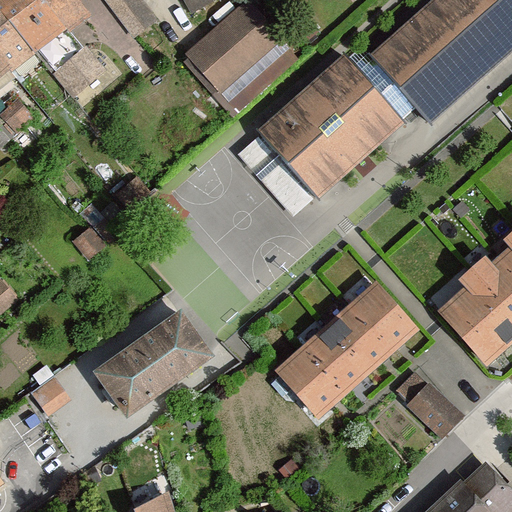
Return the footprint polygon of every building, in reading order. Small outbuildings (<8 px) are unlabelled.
[(0,0),(0,8),(35,52),(68,27),(45,0),(0,0)] [(45,0),(68,27),(70,30),(88,16),(75,0),(45,0)] [(139,0),(107,0),(135,37),(156,21),(139,0)] [(216,0),(187,0),(194,12),(216,0)] [(511,0),(449,0),(377,63),(373,66),(418,117),(429,130),(511,58),(511,0)] [(240,113),(299,61),(249,4),(189,56),(240,113)] [(0,75),(8,68),(10,71),(35,52),(0,8),(0,75)] [(88,47),(54,73),(73,98),(107,73),(88,47)] [(408,126),(364,75),(350,60),(262,137),(316,199),(320,203),(408,126)] [(373,66),(364,75),(408,126),(418,117),(373,66)] [(34,118),(18,100),(1,116),(17,134),(34,118)] [(316,199),(262,137),(239,156),(294,218),(316,199)] [(139,179),(118,196),(130,210),(151,192),(139,179)] [(105,250),(89,232),(75,244),(90,262),(105,250)] [(511,259),(444,320),(491,373),(511,353),(511,259)] [(0,280),(0,317),(25,296),(7,274),(0,280)] [(283,374),(276,380),(319,428),(420,339),(377,291),(325,338),(308,352),(304,356),(283,374)] [(181,319),(98,378),(128,419),(210,360),(181,319)] [(56,380),(33,395),(49,417),(71,402),(56,380)] [(464,424),(430,393),(409,416),(443,447),(464,424)] [(511,511),(511,494),(487,469),(441,511),(511,511)] [(169,511),(164,496),(136,511),(135,511),(169,511)]
